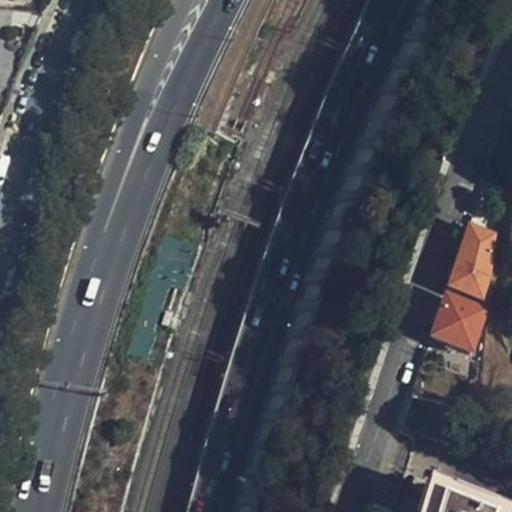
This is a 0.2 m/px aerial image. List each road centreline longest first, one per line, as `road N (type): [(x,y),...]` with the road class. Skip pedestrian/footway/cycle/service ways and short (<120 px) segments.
road 1 (trunk): [(218,511),(335,140),(397,0)]
road 2 (tertiary): [(350,511),(476,143),(511,66)]
road 3 (trunk): [(134,185),(73,380),(45,511)]
road 4 (tertiary): [(0,233),(38,98),(84,0)]
road 5 (trunk): [(229,0),(134,185)]
road 6 (trunk): [(189,0),(169,46),(134,185)]
